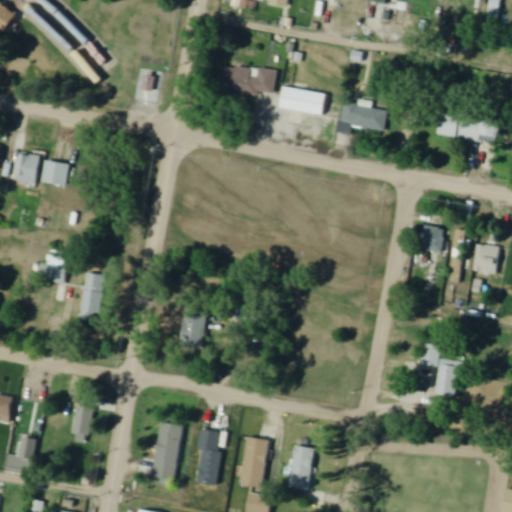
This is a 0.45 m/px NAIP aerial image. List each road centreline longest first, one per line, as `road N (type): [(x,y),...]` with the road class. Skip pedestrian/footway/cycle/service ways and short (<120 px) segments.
road 1 (residential): [(511,194),(0,101)]
road 2 (residential): [(105,511),(197,0)]
road 3 (residential): [(346,511),(413,177)]
road 4 (residential): [(130,377),(0,352)]
